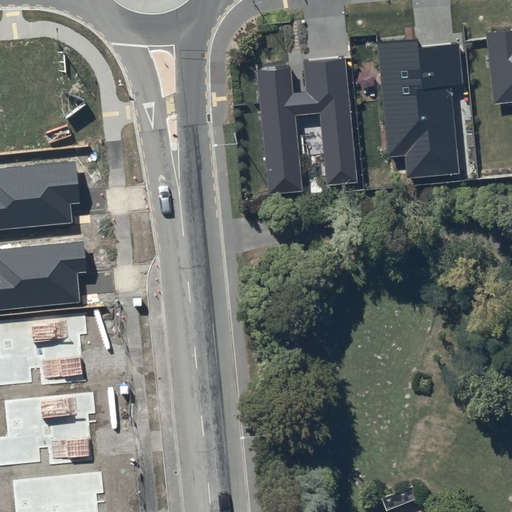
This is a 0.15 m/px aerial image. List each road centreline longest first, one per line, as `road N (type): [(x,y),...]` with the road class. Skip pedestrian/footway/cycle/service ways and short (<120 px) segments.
road 1 (tertiary): [(182,219),(211,511)]
road 2 (tertiary): [(198,17),(182,219)]
road 3 (tertiary): [(182,219),(125,29)]
